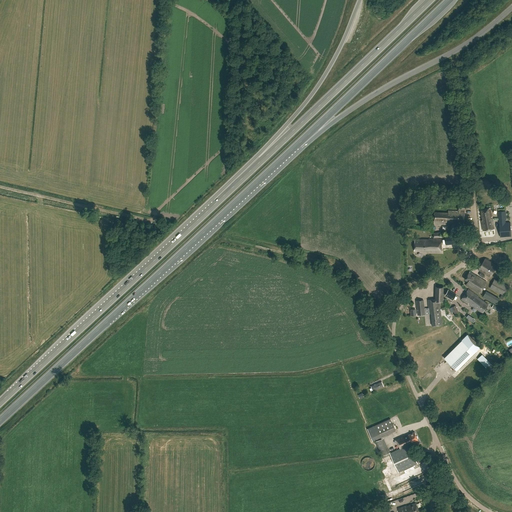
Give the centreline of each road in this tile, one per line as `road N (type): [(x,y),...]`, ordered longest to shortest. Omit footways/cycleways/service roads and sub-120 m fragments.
road 1 (unclassified): [(435,439),(392,333),(402,302),(464,262),(474,239),(450,67)]
road 2 (trunk): [(0,420),(298,144)]
road 3 (trunk): [(216,202),(0,402)]
road 4 (trunk): [(430,0),(216,202)]
road 5 (trunk): [(298,144),(465,45),(511,6)]
road 6 (trunk): [(359,0),(306,101),(216,202)]
road 7 (trunk): [(298,144),(448,0)]
road 8 (track): [(392,333),(334,266),(222,237)]
road 9 (track): [(0,186),(167,224)]
